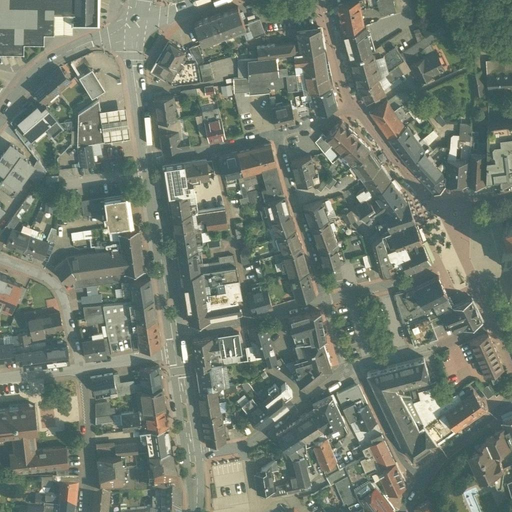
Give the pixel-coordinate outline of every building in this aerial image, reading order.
[(0,0),(0,53),(21,54),(23,54),(23,44),(42,44),(43,44),(43,34),(53,34),(54,21),(54,15),(73,16),(74,16),(74,20),(95,21),(95,0),(0,0)] [(358,0),(337,5),(339,16),(339,18),(342,33),(363,26),(361,12),(360,8),(358,0)] [(376,0),(359,0),(358,0),(360,8),(377,5),(376,0)] [(376,0),(377,5),(379,14),(386,13),(395,11),(392,0),(376,0)] [(237,7),(215,16),(223,36),(245,28),(237,7)] [(73,16),(54,15),(53,34),(73,34),(73,16)] [(215,16),(194,24),(201,44),(223,36),(215,16)] [(395,16),(379,20),(382,30),(398,26),(395,16)] [(259,19),(247,24),(252,39),(265,34),(261,25),(259,19)] [(363,26),(342,33),(349,59),(372,51),(365,26),(363,26)] [(417,43),(400,54),(404,61),(404,60),(422,48),(430,43),(446,32),(442,26),(424,38),(417,43)] [(413,31),(417,43),(424,38),(422,28),(413,31)] [(298,31),(296,32),(298,43),(294,44),(294,42),(274,45),(276,56),(284,55),(323,49),(320,29),(313,30),(308,30),(303,31),(298,31)] [(184,52),(169,42),(164,50),(163,50),(162,52),(162,54),(157,61),(158,62),(152,72),(165,80),(166,79),(166,78),(171,69),(172,70),(173,70),(178,62),(184,52)] [(430,43),(422,48),(425,55),(434,50),(430,43)] [(204,63),(197,45),(188,48),(198,65),(199,65),(204,63)] [(274,45),(256,47),(258,58),(276,56),(274,45)] [(372,51),(375,61),(380,59),(383,58),(382,55),(385,53),(381,46),(372,51)] [(285,67),(277,68),(278,75),(286,74),(295,73),(303,72),(327,69),(323,49),(284,55),(285,67)] [(372,51),(349,59),(357,87),(378,79),(379,78),(397,65),(404,61),(400,54),(396,49),(388,54),(387,52),(385,53),(382,55),(383,58),(380,59),(375,61),(372,51)] [(435,52),(410,65),(419,81),(443,69),(435,52)] [(258,58),(247,59),(248,77),(248,79),(267,76),(278,75),(277,68),(276,56),(258,58)] [(511,58),(507,59),(487,60),(488,74),(489,87),(511,86),(511,58)] [(248,77),(247,59),(237,60),(238,78),(248,77)] [(411,71),(404,60),(404,61),(397,65),(403,73),(404,75),(411,71)] [(182,64),(178,62),(173,70),(172,70),(176,73),(182,64)] [(204,63),(199,65),(203,82),(214,79),(209,62),(204,63)] [(397,65),(380,78),(379,78),(378,79),(382,88),(391,81),(403,73),(397,65)] [(59,68),(33,90),(44,102),(45,103),(70,81),(59,68)] [(104,90),(92,69),(86,72),(79,77),(91,97),(92,98),(99,93),(104,90)] [(327,69),(303,72),(307,93),(331,86),(327,69)] [(481,70),(472,72),(476,94),(485,93),(484,88),(481,70)] [(295,73),(286,74),(287,86),(287,90),(297,89),(295,73)] [(403,73),(391,81),(395,87),(406,79),(404,75),(403,73)] [(278,75),(267,76),(268,88),(287,86),(286,74),(278,75)] [(267,76),(248,79),(248,92),(268,90),(268,88),(267,76)] [(238,78),(233,78),(233,92),(248,92),(248,79),(248,77),(238,78)] [(378,79),(357,87),(366,103),(385,93),(382,88),(378,79)] [(382,88),(385,93),(388,92),(395,87),(391,81),(382,88)] [(230,85),(221,86),(222,96),(232,95),(230,85)] [(213,86),(204,87),(205,94),(215,93),(213,86)] [(331,86),(307,93),(310,106),(313,106),(315,113),(337,107),(331,86)] [(198,95),(196,88),(182,90),(181,91),(180,92),(180,93),(179,94),(180,98),(198,95)] [(248,92),(233,92),(239,115),(249,112),(248,92)] [(396,94),(386,100),(393,109),(409,97),(406,92),(396,94)] [(173,95),(154,98),(157,121),(176,119),(173,95)] [(301,95),(294,97),(297,108),(303,107),(301,95)] [(409,97),(393,109),(405,125),(407,123),(422,112),(409,97)] [(98,100),(78,113),(77,145),(79,145),(90,143),(100,142),(105,141),(100,110),(98,100)] [(393,109),(386,100),(369,111),(388,137),(405,125),(393,109)] [(290,102),(270,107),(274,126),(295,122),(290,102)] [(33,112),(30,115),(29,113),(18,123),(20,124),(24,129),(23,131),(30,139),(31,140),(33,140),(31,138),(43,127),(54,118),(46,107),(41,111),(36,106),(35,107),(34,108),(31,110),(33,112)] [(103,110),(100,110),(105,141),(107,141),(114,140),(120,139),(126,138),(128,138),(124,107),(122,107),(116,108),(109,109),(103,110)] [(202,114),(204,122),(221,119),(218,109),(218,107),(217,108),(218,110),(203,113),(202,111),(201,111),(202,114)] [(202,114),(195,116),(199,136),(207,135),(204,122),(202,114)] [(445,123),(439,115),(435,118),(441,126),(445,123)] [(472,118),(460,117),(459,135),(458,147),(460,148),(460,147),(469,147),(470,130),(471,123),(472,118)] [(64,128),(54,118),(43,127),(53,138),(64,128)] [(176,119),(157,121),(162,152),(181,149),(189,147),(188,138),(179,139),(176,119)] [(221,119),(204,122),(207,135),(208,142),(225,138),(221,119)] [(511,120),(488,124),(488,164),(488,166),(487,183),(488,183),(489,183),(490,183),(491,183),(492,182),(494,181),(494,182),(495,182),(495,181),(497,181),(497,182),(499,182),(498,174),(502,173),(511,172),(511,120)] [(347,127),(341,121),(325,137),(333,144),(342,153),(343,153),(358,138),(352,132),(353,131),(348,126),(347,127)] [(405,125),(388,137),(407,164),(422,151),(424,149),(407,123),(405,125)] [(25,143),(30,139),(23,131),(24,129),(20,124),(14,129),(25,143)] [(422,139),(428,145),(438,136),(432,130),(422,139)] [(478,131),(470,130),(469,147),(469,152),(478,152),(478,148),(472,148),(473,140),(477,141),(478,131)] [(333,144),(325,137),(323,134),(315,142),(323,152),(333,144)] [(358,138),(343,153),(342,153),(341,154),(346,160),(348,158),(352,163),(368,151),(370,149),(358,138)] [(100,142),(90,143),(92,155),(102,154),(100,142)] [(478,152),(469,152),(467,184),(487,183),(488,166),(488,164),(483,164),(483,162),(486,162),(486,142),(481,142),(478,142),(478,148),(478,152)] [(90,143),(79,145),(82,165),(93,163),(92,155),(90,143)] [(23,153),(10,144),(0,157),(0,172),(6,176),(3,180),(1,183),(1,184),(4,179),(23,153)] [(270,144),(237,153),(242,174),(247,173),(257,170),(258,173),(262,171),(263,171),(262,169),(275,165),(276,166),(276,165),(270,144)] [(469,147),(460,147),(460,148),(460,159),(467,160),(468,153),(469,153),(469,152),(469,147)] [(368,151),(352,163),(362,179),(380,165),(370,149),(368,151)] [(460,159),(455,159),(456,150),(449,150),(446,158),(446,165),(445,175),(445,185),(446,185),(459,185),(459,184),(465,184),(466,184),(467,160),(460,159)] [(439,168),(422,151),(407,164),(414,171),(418,176),(434,192),(444,185),(445,175),(445,174),(439,168)] [(23,153),(4,179),(1,184),(4,180),(17,189),(26,175),(33,166),(21,157),(23,154),(23,153)] [(237,153),(218,157),(223,178),(225,178),(225,179),(235,179),(234,176),(237,175),(239,183),(240,187),(246,185),(242,174),(237,153)] [(310,156),(291,161),(297,186),(319,180),(317,170),(314,171),(310,156)] [(37,159),(35,163),(37,165),(34,169),(43,175),(46,171),(37,159)] [(206,160),(184,163),(186,181),(200,179),(200,180),(209,178),(208,172),(206,161),(206,160)] [(333,162),(326,169),(332,175),(339,168),(333,162)] [(35,163),(33,166),(26,175),(37,183),(43,175),(34,169),(37,165),(35,163)] [(184,163),(164,166),(168,195),(194,192),(192,181),(200,180),(200,179),(186,181),(184,163)] [(277,172),(278,172),(276,165),(276,166),(275,165),(262,169),(263,171),(262,171),(263,177),(277,173),(277,172)] [(380,165),(362,179),(368,188),(372,193),(390,180),(380,165)] [(277,173),(263,177),(266,188),(269,199),(284,195),(278,172),(277,172),(277,173)] [(502,173),(498,174),(499,182),(511,179),(511,172),(502,173)] [(254,173),(248,175),(247,173),(242,174),(246,185),(251,204),(257,202),(265,200),(269,199),(266,188),(258,190),(254,173)] [(322,179),(316,188),(320,192),(325,186),(329,189),(336,180),(331,177),(327,183),(322,179)] [(390,180),(372,193),(379,204),(382,208),(401,195),(398,190),(390,180)] [(246,185),(240,187),(243,198),(239,199),(241,206),(251,204),(246,185)] [(363,189),(356,195),(360,201),(372,193),(368,188),(364,191),(363,189)] [(194,192),(168,195),(171,215),(191,212),(190,204),(196,203),(194,192)] [(128,193),(103,197),(106,213),(103,213),(103,214),(104,219),(106,219),(108,227),(115,226),(131,223),(132,223),(128,193)] [(372,193),(360,201),(355,205),(358,210),(358,215),(360,215),(364,221),(382,208),(379,204),(372,193)] [(269,199),(265,200),(270,218),(289,212),(284,195),(269,199)] [(401,195),(382,208),(383,209),(382,209),(386,222),(390,231),(414,222),(408,202),(407,202),(401,195)] [(16,212),(13,216),(19,219),(30,204),(29,203),(31,200),(27,197),(16,212)] [(103,197),(81,200),(83,217),(103,214),(103,213),(106,213),(103,197)] [(265,219),(270,218),(265,200),(257,202),(262,220),(265,219)] [(321,201),(303,207),(309,225),(328,218),(321,201)] [(53,202),(45,202),(44,210),(52,211),(53,202)] [(219,208),(202,211),(204,221),(205,221),(207,221),(226,217),(224,207),(219,208)] [(44,212),(39,210),(35,220),(40,222),(44,212)] [(350,210),(341,214),(346,224),(354,220),(350,210)] [(191,212),(171,215),(174,234),(198,230),(197,225),(197,222),(205,221),(204,221),(202,211),(197,211),(191,212)] [(270,218),(265,219),(269,228),(273,227),(276,236),(295,229),(289,212),(270,218)] [(19,219),(13,216),(6,225),(11,229),(19,219)] [(511,217),(511,216),(510,218),(511,219),(510,224),(509,225),(508,221),(505,222),(506,225),(506,226),(503,227),(503,228),(502,228),(511,262),(511,266),(511,217)] [(226,217),(207,221),(208,229),(227,226),(226,217)] [(328,218),(309,225),(318,249),(336,242),(328,218)] [(205,221),(197,222),(197,225),(198,230),(208,229),(207,221),(205,221)] [(386,222),(377,225),(381,235),(390,231),(386,222)] [(414,222),(390,231),(398,252),(422,242),(414,222)] [(131,223),(115,226),(116,232),(118,232),(119,240),(124,271),(124,272),(144,269),(138,228),(132,229),(131,223)] [(51,227),(46,239),(49,240),(54,242),(55,241),(56,229),(51,227)] [(241,227),(234,229),(236,239),(244,237),(241,227)] [(29,236),(11,229),(5,244),(6,244),(12,246),(12,247),(23,251),(29,236)] [(90,229),(82,230),(83,238),(91,237),(90,229)] [(295,229),(276,236),(282,253),(301,246),(295,229)] [(72,240),(83,238),(82,230),(71,232),(72,240)] [(198,230),(174,234),(177,253),(197,250),(195,238),(199,237),(198,230)] [(390,231),(381,235),(371,243),(378,271),(379,274),(380,275),(382,277),(383,277),(387,277),(396,275),(392,263),(393,262),(396,261),(397,261),(401,260),(398,252),(390,231)] [(48,243),(29,236),(23,251),(42,258),(45,250),(48,243)] [(48,243),(45,250),(51,253),(54,242),(49,240),(48,243)] [(119,240),(100,243),(101,251),(66,256),(53,267),(68,284),(72,281),(76,278),(124,271),(119,240)] [(336,242),(318,249),(323,266),(325,266),(338,262),(342,261),(337,242),(336,242)] [(422,242),(398,252),(401,260),(407,272),(430,261),(422,242)] [(301,246),(282,253),(285,261),(280,262),(282,270),(287,269),(289,276),(308,270),(301,246)] [(197,250),(177,253),(180,274),(200,271),(197,250)] [(242,266),(249,263),(247,253),(239,254),(242,266)] [(368,254),(362,255),(365,267),(371,265),(368,254)] [(233,255),(218,258),(219,261),(220,261),(221,268),(223,268),(235,266),(233,255)] [(219,261),(208,263),(209,270),(221,268),(220,261),(219,261)] [(260,265),(255,267),(258,280),(264,278),(260,265)] [(235,266),(223,268),(224,280),(238,278),(235,266)] [(209,270),(202,270),(204,283),(224,280),(223,268),(221,268),(209,270)] [(124,271),(76,278),(72,281),(74,288),(121,281),(145,277),(144,269),(124,272),(124,271)] [(180,274),(180,276),(181,285),(183,284),(185,299),(206,296),(204,283),(202,270),(200,271),(180,274)] [(308,270),(289,276),(295,299),(315,294),(308,270)] [(0,305),(0,306),(10,309),(20,285),(5,279),(6,277),(0,274),(0,305)] [(438,276),(415,288),(414,288),(394,293),(403,325),(406,324),(428,315),(436,312),(432,304),(447,296),(448,296),(438,276)] [(145,277),(121,281),(123,296),(131,295),(132,302),(153,298),(150,277),(145,277)] [(224,280),(204,283),(206,296),(207,303),(216,301),(212,294),(223,287),(230,299),(237,297),(237,298),(242,297),(238,278),(224,280)] [(223,287),(212,294),(216,301),(219,305),(232,301),(230,299),(223,287)] [(266,288),(247,293),(252,311),(272,306),(266,288)] [(206,296),(185,299),(188,323),(209,320),(206,303),(207,303),(206,296)] [(442,309),(452,305),(451,303),(447,296),(432,304),(436,312),(438,311),(442,309)] [(232,301),(219,305),(216,301),(207,303),(206,303),(209,320),(240,314),(237,298),(237,297),(230,299),(232,301)] [(153,298),(132,302),(135,322),(156,319),(153,298)] [(471,298),(452,305),(442,309),(449,327),(451,326),(453,331),(462,328),(463,328),(482,320),(471,298)] [(132,302),(102,304),(104,312),(105,320),(106,323),(127,319),(127,320),(131,320),(132,323),(135,322),(132,302)] [(102,304),(83,306),(84,315),(104,312),(102,304)] [(35,310),(23,313),(25,320),(28,319),(28,318),(36,317),(35,310)] [(320,311),(305,313),(288,319),(295,344),(321,340),(326,339),(320,311)] [(436,312),(428,315),(433,327),(443,323),(438,311),(436,312)] [(36,317),(28,318),(28,319),(32,337),(45,334),(44,331),(62,327),(59,312),(36,317)] [(104,312),(84,315),(85,323),(105,320),(104,312)] [(428,315),(406,324),(414,346),(434,340),(438,338),(433,327),(428,315)] [(127,319),(106,323),(111,353),(112,353),(119,352),(116,334),(129,332),(129,331),(128,332),(127,320),(127,319)] [(156,319),(135,322),(136,332),(133,332),(133,335),(129,336),(131,350),(160,345),(156,319)] [(266,325),(248,330),(252,346),(254,352),(266,349),(273,347),(266,325)] [(217,336),(191,340),(195,368),(198,368),(210,366),(209,354),(220,353),(221,357),(242,354),(238,332),(217,336)] [(25,333),(16,334),(17,337),(18,345),(27,343),(25,333)] [(503,368),(487,333),(469,341),(485,376),(493,372),(498,370),(503,368)] [(4,346),(13,345),(12,337),(12,335),(3,336),(4,346)] [(103,337),(82,340),(85,358),(106,354),(103,337)] [(295,344),(299,355),(304,353),(307,363),(320,379),(331,370),(321,340),(295,344)] [(31,343),(32,350),(44,348),(43,346),(44,346),(43,341),(31,343)] [(18,345),(14,346),(16,357),(23,357),(22,351),(32,350),(31,343),(27,343),(18,345)] [(44,346),(43,346),(44,348),(46,364),(69,361),(66,343),(44,346)] [(4,346),(0,346),(0,361),(16,359),(16,357),(14,346),(13,346),(13,345),(4,346)] [(252,346),(246,348),(248,360),(256,358),(254,352),(252,346)] [(273,347),(266,349),(266,352),(270,365),(276,360),(273,347)] [(44,348),(32,350),(22,351),(23,357),(16,357),(16,359),(22,358),(23,367),(46,364),(44,348)] [(220,353),(209,354),(210,366),(222,364),(221,357),(220,353)] [(307,363),(303,366),(300,359),(294,361),(297,370),(293,374),(306,390),(320,379),(307,363)] [(210,366),(198,368),(199,380),(197,380),(198,389),(215,387),(222,386),(225,385),(222,364),(210,366)] [(159,365),(139,369),(141,383),(142,390),(162,387),(159,365)] [(498,370),(493,372),(494,375),(490,377),(492,381),(497,378),(501,376),(499,373),(498,370)] [(112,373),(90,377),(94,393),(109,391),(116,390),(112,373)] [(132,380),(119,382),(117,373),(112,373),(116,390),(117,396),(137,391),(142,390),(141,383),(133,385),(132,380)] [(225,385),(222,386),(223,393),(236,391),(235,384),(225,385)] [(278,389),(274,384),(268,389),(271,394),(262,401),(274,416),(292,401),(281,387),(278,389)] [(359,387),(357,388),(355,387),(354,385),(336,394),(342,407),(355,401),(358,408),(367,403),(359,387)] [(440,405),(430,386),(416,391),(419,399),(412,401),(424,426),(444,412),(440,405)] [(493,395),(487,386),(483,388),(481,390),(487,399),(493,395)] [(142,390),(137,391),(138,411),(165,407),(162,387),(142,390)] [(215,387),(198,389),(199,395),(198,395),(201,415),(219,412),(215,387)] [(485,408),(473,391),(471,392),(469,390),(460,397),(459,397),(461,400),(444,412),(454,430),(485,408)] [(461,400),(459,397),(460,397),(457,393),(440,405),(444,412),(461,400)] [(332,396),(327,398),(313,405),(315,410),(323,430),(324,431),(333,427),(343,422),(344,422),(338,409),(338,408),(337,408),(332,396)] [(262,401),(253,408),(248,401),(242,406),(247,413),(259,428),(274,416),(262,401)] [(355,401),(342,407),(349,421),(355,418),(352,410),(358,408),(355,401)] [(107,402),(96,404),(96,403),(95,403),(95,417),(113,414),(114,414),(114,408),(108,408),(107,402)] [(358,408),(352,410),(355,418),(360,429),(376,422),(367,403),(358,408)] [(29,406),(32,432),(34,431),(38,431),(35,405),(29,406)] [(0,436),(12,435),(14,453),(36,450),(34,431),(32,432),(29,406),(10,408),(8,408),(0,408),(0,436)] [(138,411),(120,413),(123,431),(139,429),(145,428),(168,426),(165,407),(138,411)] [(237,410),(230,411),(231,421),(239,420),(237,410)] [(304,417),(294,423),(294,424),(305,442),(315,435),(317,434),(323,430),(315,410),(304,417)] [(219,412),(201,415),(206,445),(226,442),(221,412),(219,412)] [(444,412),(424,426),(436,443),(454,430),(444,412)] [(95,417),(95,424),(114,421),(113,414),(95,417)] [(511,416),(502,421),(505,426),(511,442),(511,478),(508,480),(511,494),(511,416)] [(360,429),(355,418),(349,421),(360,445),(361,447),(372,442),(370,437),(381,433),(376,422),(360,429)] [(347,431),(343,422),(333,427),(339,439),(345,436),(347,431)] [(294,424),(276,435),(292,460),(298,458),(297,452),(295,449),(305,442),(294,424)] [(168,426),(145,428),(146,437),(147,443),(149,452),(171,450),(168,426)] [(487,443),(478,447),(480,450),(468,455),(480,482),(488,478),(491,485),(495,483),(498,490),(501,489),(502,488),(503,478),(504,471),(503,468),(500,461),(497,462),(493,454),(511,445),(511,442),(505,426),(495,431),(496,434),(485,439),(487,443)] [(333,427),(324,431),(327,439),(331,449),(341,444),(339,439),(333,427)] [(323,430),(317,434),(321,441),(327,439),(324,431),(323,430)] [(381,433),(370,437),(372,442),(383,437),(381,433)] [(372,442),(361,447),(365,455),(359,459),(365,471),(375,466),(392,457),(383,437),(372,442)] [(331,449),(327,439),(321,441),(313,444),(322,467),(336,462),(331,449)] [(305,442),(295,449),(297,452),(298,458),(302,457),(306,471),(308,470),(308,467),(310,466),(306,452),(305,442)] [(137,443),(97,447),(98,457),(120,455),(138,453),(137,443)] [(360,445),(353,449),(354,448),(359,459),(365,455),(361,447),(360,445)] [(14,453),(9,453),(12,474),(68,467),(66,447),(36,450),(14,453)] [(171,450),(149,452),(154,485),(176,482),(171,450)] [(120,455),(98,457),(100,489),(123,487),(120,455)] [(298,458),(292,460),(296,476),(298,483),(308,480),(309,483),(306,471),(302,457),(298,458)] [(392,457),(375,466),(377,470),(394,462),(392,457)] [(359,459),(345,467),(348,475),(354,489),(358,498),(374,486),(380,493),(386,490),(380,477),(372,481),(368,480),(365,471),(359,459)] [(275,460),(261,469),(260,469),(259,470),(260,471),(260,470),(261,474),(254,475),(257,493),(274,491),(270,464),(275,461),(275,460)] [(336,462),(322,467),(326,477),(339,470),(336,462)] [(377,470),(369,474),(372,481),(380,477),(386,490),(388,494),(406,486),(394,462),(377,470)] [(511,472),(509,466),(503,468),(504,471),(503,478),(508,479),(511,477),(511,472)] [(339,470),(326,477),(330,485),(335,483),(334,483),(348,475),(345,467),(339,470)] [(348,475),(334,483),(335,483),(339,494),(353,489),(354,489),(348,475)] [(296,476),(290,477),(291,483),(288,483),(288,482),(286,483),(287,484),(285,484),(286,486),(275,488),(276,493),(271,493),(272,497),(300,491),(298,483),(296,476)] [(508,479),(503,478),(502,488),(509,485),(511,496),(511,494),(508,480),(508,479)] [(308,480),(298,483),(300,491),(310,489),(309,483),(308,480)] [(502,488),(501,489),(507,503),(511,501),(511,496),(509,485),(502,488)] [(78,488),(60,486),(59,497),(46,496),(45,504),(58,506),(58,509),(76,511),(78,488)] [(380,493),(374,486),(358,498),(368,511),(385,511),(391,508),(380,493)] [(353,489),(339,494),(343,504),(346,503),(352,511),(351,511),(366,511),(358,501),(353,489)] [(181,511),(181,494),(162,494),(161,494),(155,494),(155,500),(152,500),(152,511),(167,511),(181,511)] [(46,496),(36,495),(35,503),(45,504),(46,496)] [(108,511),(110,497),(93,496),(91,511),(108,511)] [(437,511),(430,497),(414,508),(415,511),(437,511)]
